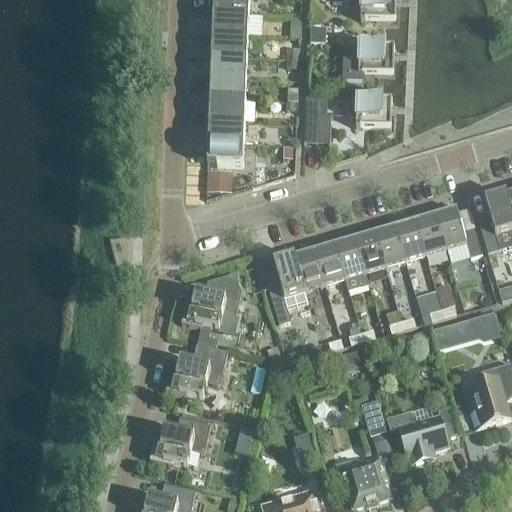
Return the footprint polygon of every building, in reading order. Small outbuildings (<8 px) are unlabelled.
[(213,0),(213,18),(249,19),(249,0),(213,0)] [(361,25),(396,27),(396,8),(394,8),(394,0),(353,0),(353,15),(361,15),(361,25)] [(213,18),(212,39),(248,41),(249,19),(213,18)] [(212,39),(212,61),(247,62),(248,41),(212,39)] [(346,84),(363,85),(364,79),(393,80),(394,61),(392,61),(392,53),(351,51),(351,68),(347,68),(346,84)] [(212,61),(211,83),(246,84),(247,62),(212,61)] [(211,83),(210,104),(246,106),(246,84),(211,83)] [(287,105),(297,106),(298,93),(287,92),(287,105)] [(304,148),(330,149),(331,121),(318,120),(319,103),(306,103),(304,148)] [(210,104),(209,126),(245,127),(246,106),(210,104)] [(356,133),(391,134),(392,115),(389,115),(390,109),(390,106),(349,105),(348,122),(357,122),(356,133)] [(209,126),(208,147),(244,149),(245,127),(209,126)] [(244,149),(208,147),(207,170),(243,171),(244,149)] [(511,235),(511,220),(506,199),(485,205),(492,228),(480,232),(488,258),(500,255),(495,241),(511,235)] [(457,214),(436,220),(446,255),(467,249),(471,263),(483,260),(475,233),(463,236),(457,214)] [(435,222),(416,227),(426,261),(446,255),(436,220),(435,220),(435,222)] [(416,227),(396,233),(406,267),(426,261),(416,227)] [(396,233),(376,239),(386,273),(406,267),(396,233)] [(376,239),(355,245),(365,279),(386,273),(376,239)] [(355,245),(335,251),(345,285),(349,295),(369,290),(365,279),(355,245)] [(335,251),(315,257),(325,291),(345,285),(335,251)] [(325,291),(315,257),(311,258),(310,257),(294,261),(305,297),(306,296),(325,291)] [(305,297),(294,261),(273,267),(280,290),(269,293),(272,305),(279,330),(291,326),(288,315),(309,309),(306,296),(305,297)] [(187,308),(182,330),(202,334),(203,331),(232,337),(242,298),(236,279),(208,287),(205,300),(196,298),(194,309),(187,308)] [(454,312),(442,315),(444,324),(456,320),(454,312)] [(444,324),(442,315),(430,319),(432,327),(444,324)] [(413,323),(401,327),(404,335),(416,332),(413,323)] [(404,335),(401,327),(389,330),(392,339),(404,335)] [(373,335),(361,339),(363,347),(376,344),(373,335)] [(363,347),(361,339),(349,342),(351,351),(363,347)] [(329,348),(331,357),(343,353),(341,345),(329,348)] [(166,398),(186,402),(187,399),(203,403),(207,388),(220,391),(228,357),(197,349),(192,369),(181,366),(178,377),(171,376),(166,398)] [(474,432),(475,434),(511,424),(504,401),(511,398),(511,370),(511,368),(481,378),(484,387),(469,391),(477,415),(470,417),(475,432),(474,432)] [(362,411),(371,442),(386,438),(377,407),(362,411)] [(390,436),(398,433),(407,465),(410,464),(411,470),(435,463),(434,457),(449,453),(446,444),(458,441),(450,414),(438,417),(439,421),(413,429),(410,417),(387,424),(390,436)] [(150,466),(170,471),(171,467),(188,471),(191,456),(204,459),(211,429),(180,421),(176,437),(165,434),(162,446),(155,444),(150,466)] [(346,492),(352,511),(362,511),(392,503),(381,464),(358,471),(356,465),(334,472),(340,493),(346,492)] [(192,511),(195,497),(164,490),(160,505),(149,503),(146,511),(192,511)] [(262,511),(320,511),(315,495),(262,511)]
